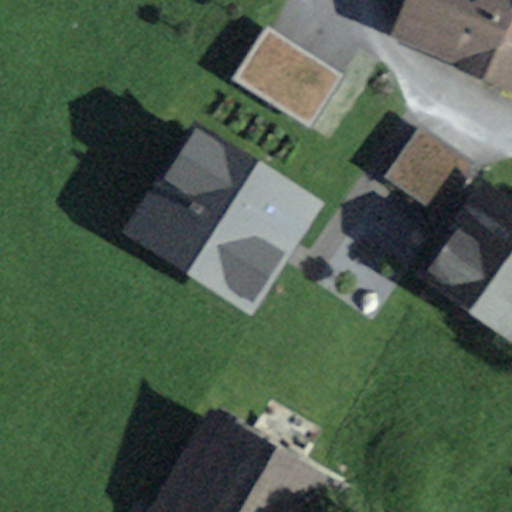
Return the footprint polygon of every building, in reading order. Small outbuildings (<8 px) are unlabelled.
[(480,63),(479,67),(502,76),(497,87),(511,93),(511,0),(421,0),(408,33),(480,63)] [(265,33),(236,78),(309,125),(338,80),(265,33)] [(389,176),(441,213),(471,170),(418,134),(389,176)] [(144,221),(251,294),(307,212),(201,139),(144,221)] [(511,218),(485,199),(435,270),(511,323),(511,218)] [(160,511),(322,511),(332,494),(211,424),(160,511)]
